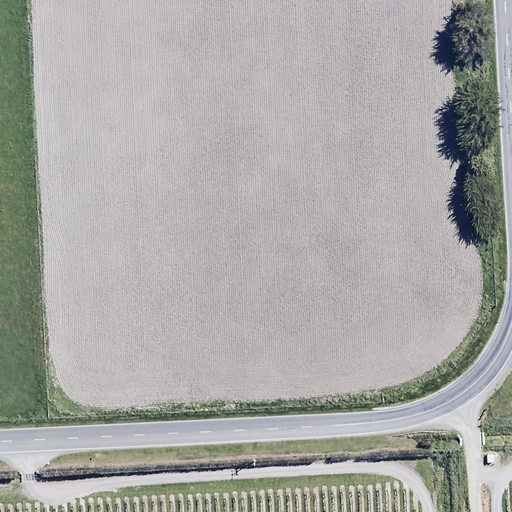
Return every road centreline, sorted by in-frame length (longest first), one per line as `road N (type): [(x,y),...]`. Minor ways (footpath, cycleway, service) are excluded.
road 1 (secondary): [(0,445),(403,421),(468,391),(511,321)]
road 2 (secondary): [(511,136),(505,0)]
